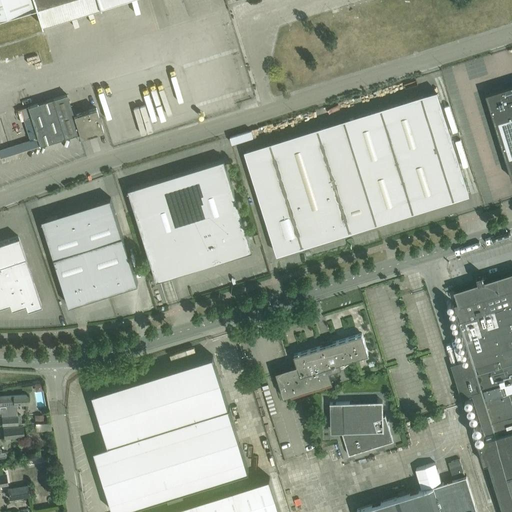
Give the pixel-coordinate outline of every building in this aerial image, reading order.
[(0,0),(0,16),(36,4),(42,24),(118,0),(0,0)] [(511,84),(486,93),(509,170),(511,178),(511,177),(511,84)] [(328,235),(349,229),(349,227),(450,195),(435,147),(453,142),(438,94),(437,92),(437,93),(319,130),(318,128),(270,143),(271,145),(246,153),(246,152),(245,152),(276,250),(277,250),(276,249),(301,242),(301,244),(323,237),(322,235),(327,233),(328,235)] [(96,106),(73,113),(67,93),(51,98),(21,108),(25,118),(31,115),(40,144),(79,132),(80,134),(102,127),(96,106)] [(5,146),(7,153),(24,149),(23,142),(5,146)] [(128,188),(149,254),(177,245),(184,268),(209,260),(210,262),(213,261),(212,259),(221,257),(222,258),(225,257),(224,256),(249,248),(250,250),(252,249),(224,158),(222,159),(222,160),(131,188),(130,187),(128,188)] [(111,197),(108,198),(109,199),(45,220),(44,218),(42,219),(69,305),(71,304),(71,302),(135,282),(135,283),(138,283),(111,197)] [(41,304),(18,235),(0,241),(0,305),(9,302),(11,308),(25,303),(27,309),(41,304)] [(458,303),(453,305),(469,356),(469,357),(464,359),(466,368),(466,369),(458,372),(460,377),(455,379),(454,379),(461,401),(475,442),(476,441),(483,463),(488,462),(503,511),(511,511),(511,271),(485,280),(483,273),(476,276),(478,282),(454,289),(458,303)] [(283,395),(332,380),(329,371),(341,367),(339,362),(368,353),(362,333),(294,354),(297,364),(275,370),(283,395)] [(229,406),(213,355),(92,392),(108,444),(94,448),(114,511),(249,470),(229,407),(230,406),(229,406)] [(50,387),(41,389),(44,406),(53,404),(50,387)] [(0,404),(27,402),(26,394),(0,395),(0,404)] [(342,402),(343,431),(342,431),(341,431),(348,455),(377,446),(377,445),(376,445),(376,444),(391,440),(387,429),(388,429),(389,429),(385,415),(384,415),(385,415),(383,416),(382,400),(342,402)] [(21,422),(20,413),(1,415),(2,424),(21,422)] [(24,435),(22,424),(3,426),(4,437),(24,435)] [(477,511),(466,475),(465,475),(459,458),(448,461),(453,479),(357,509),(357,511),(477,511)] [(280,511),(270,476),(156,511),(280,511)] [(29,495),(27,484),(8,488),(10,499),(29,495)]
